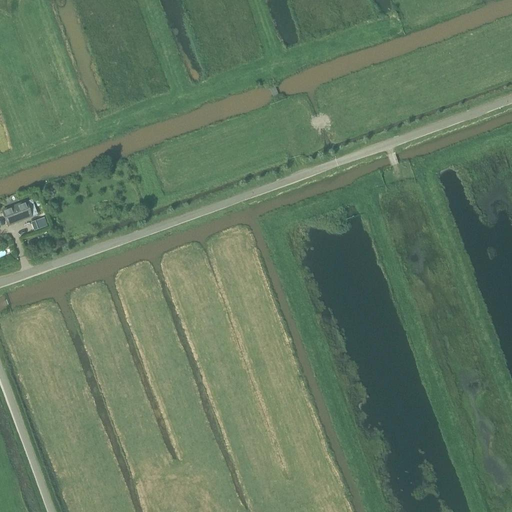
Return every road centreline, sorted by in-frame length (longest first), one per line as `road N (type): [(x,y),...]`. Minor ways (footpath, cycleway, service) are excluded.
road 1 (unclassified): [(0,282),(511,101)]
road 2 (unclassified): [(0,369),(52,511)]
